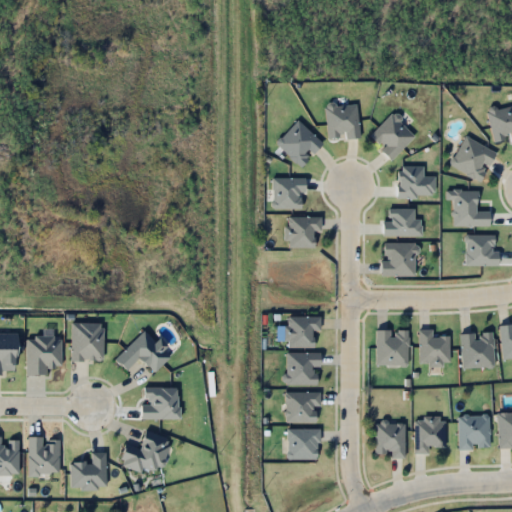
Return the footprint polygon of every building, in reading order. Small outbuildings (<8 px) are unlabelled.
[(359,137),(355,102),(324,106),(328,139),(344,137),(345,139),(359,137)] [(511,140),(511,104),(486,109),(492,141),(510,138),(510,141),(511,140)] [(390,159),(414,136),(391,113),(368,137),(390,159)] [(299,167),(321,144),(297,120),(274,143),(299,167)] [(494,153),(464,136),(448,164),(479,181),(494,153)] [(312,247),(312,231),(319,231),(319,216),(285,216),(285,247),(312,247)] [(414,243),(381,243),(381,275),(414,275),(414,243)] [(312,347),(312,331),(318,331),(318,317),(285,317),(285,347),(312,347)] [(102,361),(102,323),(69,323),(69,361),(102,361)] [(497,325),(501,359),(511,357),(511,327),(511,328),(511,324),(497,325)] [(158,338),(154,342),(143,330),(114,359),(125,370),(138,357),(153,372),(168,357),(161,351),(166,346),(158,338)] [(406,365),(406,330),(374,330),(374,365),(406,365)] [(431,330),(417,330),(417,364),(448,364),(448,336),(431,336),(431,330)] [(461,368),(492,366),(491,332),(459,333),(461,368)] [(25,375),(44,375),(44,366),(60,366),(60,336),(25,336),(25,375)] [(317,352),(283,352),(283,385),(317,385),(317,352)] [(318,392),(283,392),(283,422),(318,422),(318,392)] [(497,446),(511,445),(511,411),(496,412),(497,446)] [(456,415),(456,449),(488,449),(488,415),(456,415)] [(443,446),(443,418),(413,418),(413,453),(428,453),(428,446),(443,446)] [(373,456),(403,456),(403,423),(373,423),(373,456)] [(318,429),(286,429),(286,459),(318,459),(318,429)] [(124,444),(119,464),(160,474),(169,437),(143,431),(139,448),(124,444)] [(69,462),(69,489),(104,488),(104,452),(90,452),(90,462),(69,462)]
